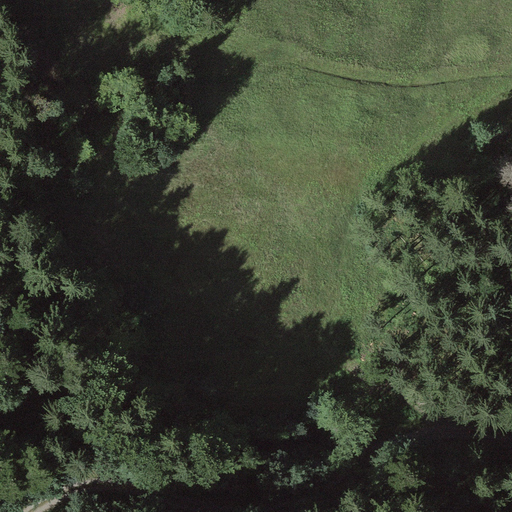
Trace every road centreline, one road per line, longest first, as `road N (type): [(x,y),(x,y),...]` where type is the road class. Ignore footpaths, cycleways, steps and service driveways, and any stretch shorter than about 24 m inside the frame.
road 1 (track): [(31,511),(86,481),(132,483),(221,508),(271,510),(312,492)]
road 2 (track): [(511,434),(432,432),(378,444),(312,492)]
